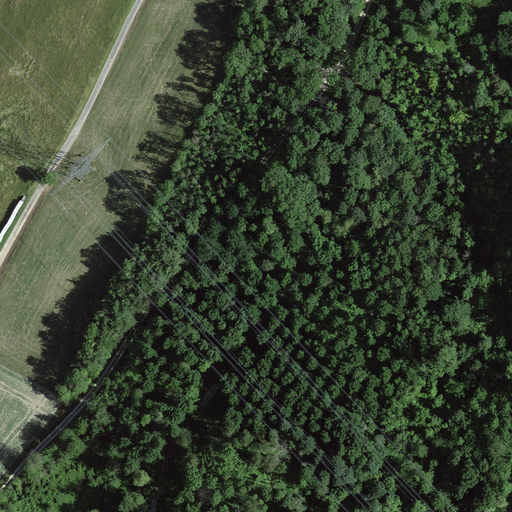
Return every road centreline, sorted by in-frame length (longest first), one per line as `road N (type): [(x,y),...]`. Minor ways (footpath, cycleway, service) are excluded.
road 1 (track): [(371,0),(327,87),(154,301),(109,373),(0,496)]
road 2 (track): [(0,255),(137,0)]
